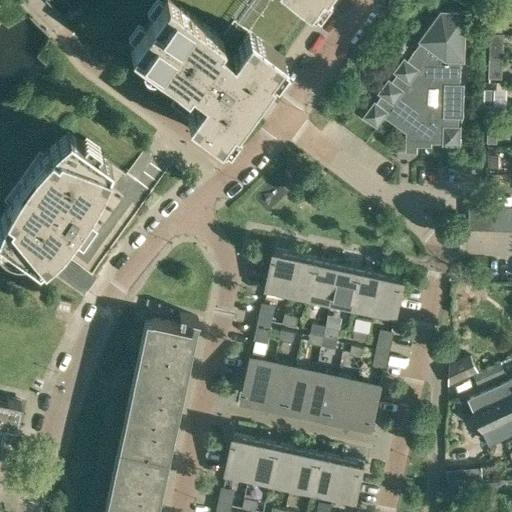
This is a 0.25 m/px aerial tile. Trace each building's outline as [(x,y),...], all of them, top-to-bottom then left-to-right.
[(172,0),(163,0),(130,46),(143,56),(142,57),(141,59),(141,60),(141,62),(141,63),(141,65),(142,66),(143,68),(144,69),(145,70),(146,70),(148,71),(149,71),(151,72),(154,71),(155,71),(156,70),(158,69),(159,68),(186,87),(191,80),(204,90),(186,114),(222,140),(253,98),(284,55),(249,29),(232,52),(218,43),(223,37),(172,0)] [(491,0),(490,31),(501,32),(502,32),(503,10),(504,10),(504,0),(491,0)] [(466,10),(441,9),(418,40),(420,41),(407,59),(405,56),(394,71),(397,74),(393,80),(389,78),(378,92),(382,94),(377,101),(375,100),(363,116),(378,127),(385,116),(406,131),(406,135),(406,145),(411,145),(421,145),(432,146),(432,141),(443,141),(443,143),(461,143),(462,123),(459,123),(460,115),(464,115),(465,82),(461,82),(461,61),(465,61),(466,10)] [(490,31),(490,58),(500,58),(501,32),(490,31)] [(500,58),(490,58),(489,76),(502,77),(503,58),(500,58)] [(495,87),(485,87),(484,104),(494,104),(495,87)] [(494,104),(484,104),(483,119),(494,119),(494,104)] [(498,127),(488,127),(488,141),(498,141),(498,127)] [(0,214),(0,259),(1,261),(4,263),(6,265),(10,266),(13,267),(16,268),(20,268),(24,268),(27,267),(31,266),(34,264),(37,263),(38,261),(41,259),(48,253),(58,245),(65,237),(82,249),(89,240),(97,229),(81,218),(85,212),(88,207),(92,202),(95,196),(98,191),(101,185),(103,179),(106,174),(108,168),(111,161),(68,131),(58,138),(48,146),(39,155),(30,165),(22,175),(15,185),(9,196),(3,208),(0,214)] [(486,153),(486,167),(499,167),(499,153),(486,153)] [(150,199),(174,170),(160,158),(135,186),(150,199)] [(266,207),(280,219),(298,199),(284,187),(266,207)] [(481,229),(481,205),(469,205),(468,229),(481,229)] [(493,230),(493,206),(481,205),(481,229),(493,230)] [(493,206),(493,230),(505,230),(505,206),(493,206)] [(267,285),(289,289),(298,252),(276,247),(267,285)] [(298,252),(289,289),(311,294),(320,257),(298,252)] [(320,257),(311,294),(332,299),(340,261),(320,257)] [(340,261),(332,299),(353,303),(361,266),(340,261)] [(361,266),(353,303),(374,308),(382,271),(361,266)] [(382,271),(374,308),(396,313),(404,275),(382,271)] [(472,289),(464,289),(463,330),(495,331),(495,310),(507,310),(508,287),(475,287),(474,287),(473,287),(473,288),(472,288),(472,289)] [(263,303),(260,317),(270,319),(273,306),(263,303)] [(148,511),(190,324),(195,325),(196,317),(197,317),(198,316),(179,312),(179,313),(180,313),(178,322),(150,316),(107,511),(148,511)] [(299,316),(285,313),(283,321),(297,324),(299,316)] [(311,331),(324,334),(326,325),(313,322),(311,331)] [(256,337),(266,339),(269,325),(259,323),(256,337)] [(339,327),(326,325),(324,334),(337,336),(339,327)] [(369,331),(355,328),(354,337),(367,339),(369,331)] [(293,340),(295,332),(280,329),(279,337),(293,340)] [(382,330),(379,343),(389,345),(392,332),(382,330)] [(310,340),(322,342),(324,334),(311,331),(310,340)] [(324,334),(322,342),(335,345),(337,336),(324,334)] [(365,347),(352,344),(350,353),(363,355),(365,347)] [(378,349),(375,363),(384,365),(387,351),(378,349)] [(477,370),(470,355),(450,364),(449,383),(474,371),(477,370)] [(244,393),(265,397),(273,360),(252,356),(244,393)] [(273,360),(265,397),(286,402),(294,365),(273,360)] [(477,370),(474,371),(481,386),(506,374),(500,360),(477,370)] [(294,365),(286,402),(308,407),(316,370),(294,365)] [(316,370),(308,407),(329,412),(337,374),(316,370)] [(337,374),(329,412),(350,416),(358,379),(337,374)] [(489,441),(511,431),(511,377),(469,397),(489,441)] [(358,379),(350,416),(372,421),(380,384),(358,379)] [(0,399),(0,435),(3,420),(15,422),(18,407),(20,399),(6,396),(5,401),(0,399)] [(227,469),(249,474),(257,437),(235,432),(227,469)] [(257,437),(249,474),(270,478),(278,441),(257,437)] [(278,441),(270,478),(291,483),(299,446),(278,441)] [(299,446),(291,483),(312,488),(320,450),(299,446)] [(320,450),(312,488),(333,492),(341,455),(320,450)] [(341,455),(333,492),(355,497),(364,460),(341,455)] [(452,479),(482,476),(481,466),(447,469),(448,479),(449,479),(452,479)] [(220,501),(230,504),(233,490),(223,488),(220,501)] [(258,500),(245,497),(243,505),(256,508),(258,500)]
